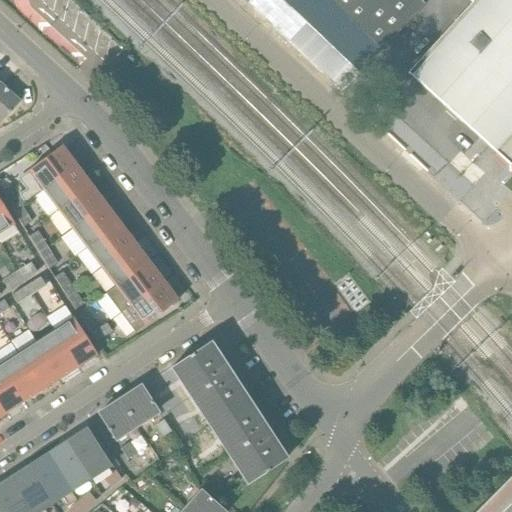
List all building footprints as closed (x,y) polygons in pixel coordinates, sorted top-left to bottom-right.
[(251,0),(248,4),(340,93),(341,92),(382,48),(331,0),(251,0)] [(419,0),(331,0),(382,48),(424,4),(419,0)] [(511,0),(459,0),(463,4),(396,79),(508,180),(511,176),(511,0)] [(3,86),(0,89),(0,124),(20,103),(3,86)] [(28,172),(43,191),(76,166),(62,147),(28,172)] [(43,191),(58,211),(91,186),(76,166),(43,191)] [(58,211),(72,230),(105,205),(91,186),(58,211)] [(13,212),(21,207),(30,202),(25,194),(8,204),(13,212)] [(0,233),(15,225),(0,201),(0,233)] [(72,230),(87,250),(120,224),(105,205),(72,230)] [(23,228),(31,223),(21,207),(13,212),(23,228)] [(87,250),(101,269),(135,244),(120,224),(87,250)] [(39,254),(47,249),(37,233),(29,238),(39,254)] [(101,269),(115,288),(149,263),(135,244),(101,269)] [(49,270),(57,265),(47,249),(39,254),(49,270)] [(17,272),(23,280),(37,271),(32,263),(17,272)] [(106,295),(121,315),(164,283),(149,263),(115,288),(106,295)] [(8,289),(23,280),(17,272),(3,281),(8,289)] [(65,295),(73,290),(63,274),(54,279),(65,295)] [(27,286),(32,294),(46,285),(41,277),(27,286)] [(121,315),(135,334),(179,302),(164,283),(121,315)] [(18,303),(32,294),(27,286),(12,295),(18,303)] [(75,311),(83,306),(73,290),(65,295),(75,311)] [(0,302),(0,314),(10,308),(5,300),(0,302)] [(90,335),(98,330),(88,314),(80,319),(90,335)] [(79,368),(97,356),(74,319),(55,331),(79,368)] [(90,335),(96,343),(112,332),(106,325),(98,330),(90,335)] [(60,380),(79,368),(55,331),(37,343),(60,380)] [(42,391),(60,380),(37,343),(18,354),(42,391)] [(286,461),(247,402),(209,344),(172,368),(210,426),(249,485),(286,461)] [(24,403),(42,391),(18,354),(0,366),(24,403)] [(0,406),(5,415),(24,403),(0,366),(0,406)] [(136,426),(158,413),(143,389),(142,387),(140,388),(120,401),(136,426)] [(115,440),(136,426),(120,401),(100,415),(100,414),(98,415),(99,417),(100,417),(115,440)] [(163,438),(171,433),(164,421),(156,427),(163,438)] [(67,443),(90,479),(110,467),(88,432),(86,429),(85,430),(86,431),(67,443)] [(71,492),(90,479),(67,443),(48,456),(71,492)] [(136,455),(128,444),(121,449),(128,460),(136,455)] [(51,504),(71,492),(48,456),(28,468),(51,504)] [(28,511),(39,511),(51,504),(28,468),(9,481),(28,511)] [(104,482),(111,489),(121,480),(116,472),(104,482)] [(0,510),(1,511),(28,511),(9,481),(0,486),(0,510)] [(182,510),(184,511),(224,511),(223,511),(200,490),(182,510)] [(78,503),(84,511),(96,502),(89,494),(78,503)] [(83,511),(84,511),(78,503),(67,511),(83,511)]
